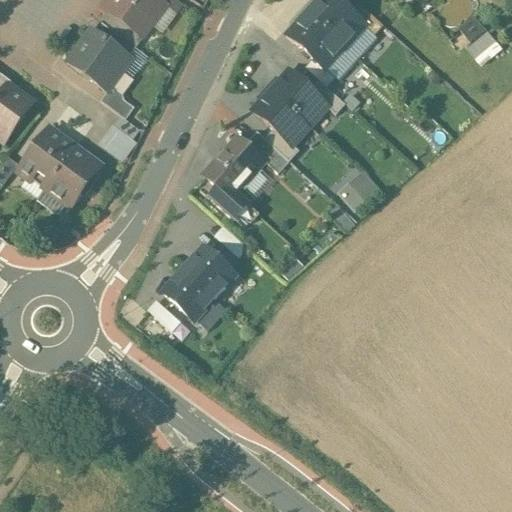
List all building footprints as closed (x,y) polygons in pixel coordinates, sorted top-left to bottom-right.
[(165,9),(152,0),(116,0),(106,15),(107,15),(141,40),(142,39),(157,20),(165,9)] [(365,29),(333,0),(321,0),(307,16),(345,51),(365,29)] [(141,40),(107,15),(100,25),(136,52),(144,41),(142,39),(141,40)] [(345,51),(307,16),(287,39),(325,73),(345,51)] [(471,45),(487,32),(474,16),(458,30),(471,45)] [(136,52),(100,25),(93,35),(129,61),(136,52)] [(483,69),(504,51),(489,32),(467,50),(483,69)] [(93,35),(92,34),(68,66),(107,95),(111,90),(131,63),(129,61),(93,35)] [(289,75),(271,95),(310,130),(328,110),(289,75)] [(0,77),(0,143),(2,146),(6,145),(33,108),(16,95),(17,94),(10,89),(10,84),(0,77)] [(122,98),(111,90),(107,95),(100,105),(120,120),(125,123),(134,111),(124,104),(122,98)] [(310,130),(271,95),(253,115),(291,150),(310,130)] [(125,123),(120,120),(113,129),(133,144),(140,134),(125,123)] [(49,132),(17,177),(27,185),(33,184),(45,193),(75,151),(49,132)] [(289,166),(257,137),(246,149),(264,166),(278,178),(289,166)] [(238,142),(204,180),(230,204),(264,166),(246,149),(238,142)] [(75,151),(45,193),(70,212),(101,170),(75,151)] [(8,161),(0,172),(0,186),(3,189),(18,169),(8,161)] [(234,279),(204,252),(183,274),(215,302),(234,281),(234,279)] [(215,302),(183,274),(163,297),(195,325),(215,302)]
